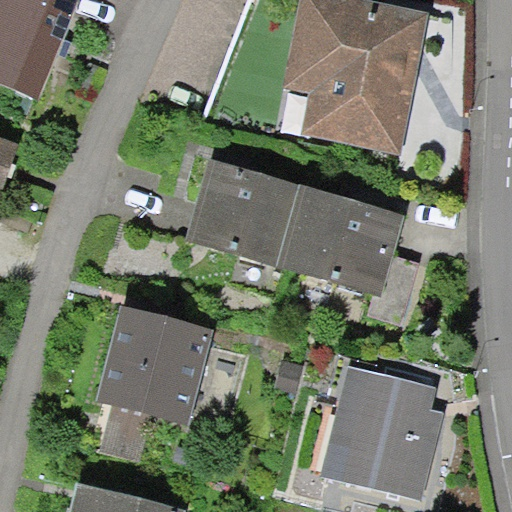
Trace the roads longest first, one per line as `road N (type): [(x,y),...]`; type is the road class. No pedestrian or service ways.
road 1 (residential): [(153,0),(71,170),(0,450)]
road 2 (residential): [(495,107),(501,353),(511,409)]
